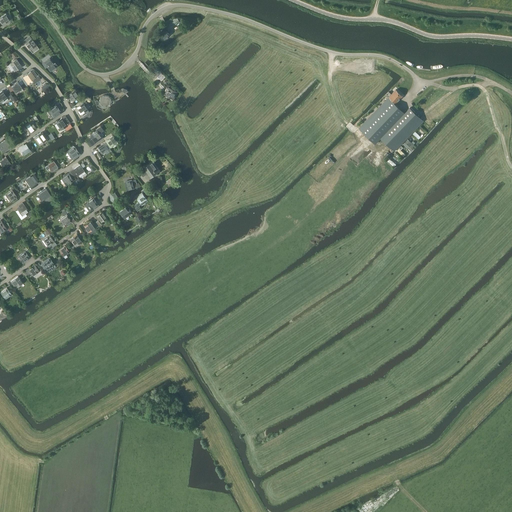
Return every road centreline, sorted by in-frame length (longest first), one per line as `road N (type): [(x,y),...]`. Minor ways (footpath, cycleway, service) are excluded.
road 1 (unclassified): [(426,83),(390,59),(332,52),(185,5),(147,21),(125,66),(94,73),(33,0)]
road 2 (track): [(255,511),(172,364),(42,444),(30,442),(0,406)]
road 3 (track): [(511,377),(437,456),(306,511)]
road 4 (unclassified): [(511,39),(431,36),(292,0)]
road 5 (track): [(426,83),(481,87),(511,167)]
road 6 (track): [(332,52),(331,85),(342,115),(384,155)]
